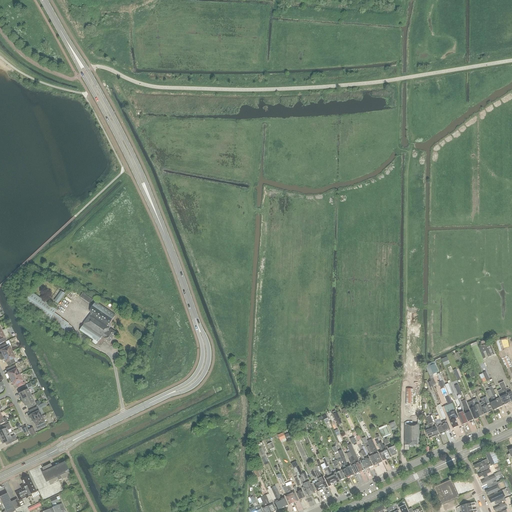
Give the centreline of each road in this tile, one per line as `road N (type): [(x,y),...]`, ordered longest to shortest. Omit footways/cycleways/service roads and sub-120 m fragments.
road 1 (secondary): [(155,213),(117,123),(69,45)]
road 2 (secondary): [(69,45),(155,213)]
road 3 (secondary): [(0,477),(168,394)]
road 4 (residential): [(316,510),(457,444)]
